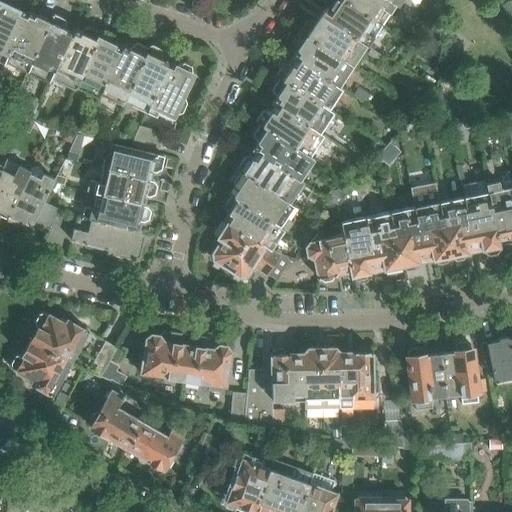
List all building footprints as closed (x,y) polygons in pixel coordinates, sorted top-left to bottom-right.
[(4,60),(26,13),(20,10),(22,4),(21,2),(16,0),(3,0),(0,8),(0,61),(2,63),(4,60)] [(381,25),(342,0),(323,0),(323,1),(325,8),(320,15),(364,44),(367,46),(381,25)] [(395,3),(390,0),(342,0),(381,25),(395,3)] [(404,2),(401,7),(413,15),(417,10),(404,2)] [(401,7),(398,12),(410,21),(413,15),(401,7)] [(26,13),(4,60),(25,70),(52,13),(41,8),(34,15),(26,12),(26,13)] [(51,77),(72,32),(66,29),(67,24),(66,20),(52,13),(25,70),(48,82),(51,77)] [(351,65),(364,44),(320,15),(316,21),(307,20),(306,20),(299,31),(351,65)] [(73,89),(75,84),(100,33),(88,27),(83,28),(82,33),(73,29),(72,32),(51,77),(73,89)] [(100,33),(75,84),(98,95),(99,93),(120,47),(113,44),(115,40),(114,36),(104,31),(100,33)] [(337,87),(351,65),(299,31),(292,42),(293,42),(297,50),(292,57),(296,59),(337,87)] [(452,69),(462,55),(441,40),(431,55),(452,69)] [(120,47),(99,93),(122,104),(123,101),(147,48),(136,42),(129,48),(121,45),(120,47)] [(147,48),(123,101),(146,112),(168,63),(161,59),(163,54),(161,50),(152,45),(148,47),(147,48)] [(371,48),(367,54),(381,64),(385,58),(371,48)] [(337,87),(296,59),(291,65),(287,63),(283,64),(283,63),(275,75),(279,78),(327,110),(340,89),(337,87)] [(168,63),(146,112),(156,116),(159,109),(172,115),(173,113),(176,114),(182,113),(187,103),(185,99),(181,97),(192,73),(191,73),(191,65),(182,61),(178,62),(177,66),(168,63)] [(331,112),(327,110),(279,78),(272,89),(273,93),(277,96),(272,103),(276,105),(317,132),(331,112)] [(358,88),(353,96),(364,103),(369,96),(358,88)] [(32,101),(26,114),(32,117),(36,111),(36,110),(39,104),(32,101)] [(444,101),(433,103),(435,113),(445,111),(444,101)] [(463,104),(456,106),(458,116),(466,114),(463,104)] [(317,132),(276,105),(272,111),(262,110),(255,121),(259,124),(306,155),(320,134),(317,132)] [(32,117),(32,118),(38,120),(42,114),(42,113),(36,110),(36,111),(32,117)] [(29,133),(34,122),(26,118),(21,129),(29,133)] [(76,120),(71,130),(80,133),(85,125),(85,124),(76,120)] [(132,123),(124,140),(131,143),(139,126),(132,123)] [(306,155),(259,124),(253,134),(256,142),(252,149),(257,152),(298,179),(310,158),(306,155)] [(80,133),(80,134),(93,138),(96,130),(85,125),(80,133)] [(139,126),(131,143),(157,150),(162,133),(139,126)] [(508,128),(499,130),(502,144),(511,142),(508,128)] [(66,130),(64,135),(65,141),(71,144),(75,135),(66,130)] [(391,141),(378,156),(381,168),(386,166),(384,161),(385,161),(394,151),(391,141)] [(103,158),(101,166),(105,168),(151,179),(153,171),(154,171),(154,170),(159,168),(160,168),(163,155),(130,147),(110,142),(106,159),(103,158)] [(68,151),(67,159),(77,162),(78,154),(68,151)] [(244,156),(236,168),(240,171),(289,203),(303,182),(298,179),(257,152),(254,157),(244,156)] [(491,160),(483,161),(484,174),(493,173),(491,160)] [(2,168),(0,172),(0,213),(6,217),(28,173),(29,171),(19,166),(16,173),(2,167),(2,168)] [(6,217),(9,222),(16,226),(22,225),(23,222),(32,226),(32,225),(52,222),(54,179),(43,173),(41,169),(36,167),(31,168),(29,174),(28,173),(6,217)] [(89,181),(87,190),(98,193),(145,204),(146,198),(147,196),(148,196),(148,195),(153,193),(154,193),(156,184),(152,179),(151,179),(105,168),(101,183),(89,181)] [(342,169),(338,175),(350,182),(353,176),(342,169)] [(235,194),(231,194),(283,229),(287,231),(292,223),(285,218),(293,206),(289,203),(240,171),(233,182),(234,186),(234,187),(238,189),(235,194)] [(365,174),(357,184),(359,195),(369,193),(365,174)] [(59,175),(57,183),(67,185),(69,177),(59,175)] [(497,182),(486,184),(488,192),(499,244),(511,240),(511,187),(499,190),(497,182)] [(329,191),(325,196),(330,199),(339,205),(349,193),(342,189),(329,191)] [(488,192),(462,198),(474,250),(481,248),(482,249),(482,251),(483,251),(488,254),(496,252),(499,248),(500,247),(499,244),(488,192)] [(84,206),(81,216),(88,218),(139,229),(141,221),(142,221),(147,219),(148,219),(150,209),(149,209),(146,205),(146,204),(145,204),(98,193),(98,194),(95,208),(84,206)] [(231,194),(224,205),(228,213),(224,220),(225,221),(269,251),(283,229),(231,194)] [(462,198),(438,203),(450,258),(450,257),(455,261),(463,259),(466,255),(467,254),(467,252),(467,251),(474,250),(462,198)] [(330,199),(326,206),(334,211),(337,207),(339,205),(330,199)] [(438,203),(414,208),(425,260),(432,258),(432,259),(433,259),(433,261),(434,261),(439,264),(447,262),(450,258),(438,203)] [(414,208),(389,213),(401,268),(402,268),(406,271),(414,269),(417,264),(418,264),(418,262),(418,261),(425,260),(414,208)] [(59,209),(52,222),(60,226),(67,212),(59,209)] [(389,213),(365,219),(376,270),(383,268),(383,269),(384,271),(385,271),(389,274),(398,272),(401,268),(389,213)] [(77,215),(71,240),(85,243),(84,247),(133,259),(133,258),(139,256),(144,235),(139,230),(140,230),(139,229),(88,218),(81,216),(77,215)] [(341,223),(340,223),(343,235),(350,271),(351,278),(352,278),(357,281),(365,279),(368,274),(369,274),(369,272),(369,271),(376,270),(365,219),(341,223)] [(220,241),(212,253),(213,259),(220,264),(221,268),(223,269),(229,273),(233,272),(240,276),(246,275),(252,266),(258,270),(267,275),(268,273),(277,278),(287,264),(287,257),(280,255),(270,251),(269,251),(225,221),(225,222),(219,223),(215,230),(216,235),(216,236),(217,237),(216,238),(220,241)] [(52,222),(32,225),(47,232),(52,222)] [(317,234),(307,247),(308,255),(314,260),(318,279),(319,278),(323,282),(332,280),(335,275),(335,274),(336,274),(350,271),(343,235),(326,238),(317,234)] [(38,327),(30,342),(70,364),(88,332),(67,320),(65,324),(64,323),(60,321),(43,311),(43,312),(39,313),(34,321),(35,325),(35,326),(38,327)] [(146,338),(140,373),(182,380),(190,334),(166,330),(159,335),(151,334),(146,338)] [(190,334),(182,380),(210,384),(209,389),(223,391),(224,387),(225,387),(231,351),(226,346),(219,345),(214,338),(190,334)] [(497,340),(486,343),(495,381),(511,377),(511,351),(509,338),(508,338),(505,337),(499,338),(497,340)] [(15,355),(10,363),(10,364),(11,368),(29,378),(33,380),(31,384),(52,396),(70,364),(30,342),(22,355),(19,354),(15,355)] [(97,366),(92,374),(99,377),(100,377),(109,361),(116,348),(113,347),(105,342),(93,363),(97,366)] [(454,351),(438,353),(444,396),(459,395),(460,404),(477,403),(474,380),(477,378),(477,374),(474,372),(473,372),(470,345),(467,342),(457,343),(458,343),(454,347),(454,350),(454,351)] [(308,348),(304,353),(304,399),(304,401),(304,409),(339,409),(339,399),(339,352),(335,348),(328,348),(326,346),(316,346),(314,348),(308,348)] [(353,352),(339,352),(339,399),(339,409),(352,409),(352,399),(373,398),(373,396),(378,391),(378,382),(375,380),(374,378),(373,378),(372,351),(371,351),(367,347),(358,347),(358,348),(355,351),(354,351),(354,352),(353,351),(353,352)] [(407,353),(410,379),(408,382),(408,385),(411,386),(414,410),(430,408),(429,398),(444,396),(438,353),(425,355),(425,354),(424,354),(424,351),(423,351),(420,348),(409,349),(407,353)] [(118,349),(112,359),(119,363),(125,353),(118,349)] [(245,400),(243,422),(257,423),(272,424),(272,409),(272,400),(304,399),(304,353),(303,353),(291,353),(289,353),(289,352),(288,353),(284,349),(275,349),(275,350),(272,353),(271,353),(271,354),(271,356),(271,370),(261,370),(248,370),(248,381),(246,395),(245,400)] [(109,361),(100,377),(110,380),(111,379),(116,370),(118,366),(109,361)] [(67,382),(58,399),(64,402),(73,385),(67,382)] [(127,388),(123,395),(149,408),(154,398),(127,388)] [(92,416),(89,420),(90,425),(89,427),(107,437),(108,441),(111,442),(115,441),(126,448),(142,421),(118,407),(124,397),(111,390),(97,415),(92,416)] [(232,394),(231,421),(243,422),(245,400),(246,395),(232,394)] [(507,416),(497,419),(502,438),(511,435),(507,416)] [(384,420),(383,420),(384,444),(403,447),(400,429),(399,419),(384,420)] [(142,421),(126,448),(138,455),(139,458),(142,460),(146,459),(163,469),(164,467),(170,466),(173,461),(171,456),(185,432),(174,425),(167,436),(142,421)] [(344,425),(339,425),(338,430),(338,438),(352,440),(352,429),(344,429),(344,425)] [(411,427),(400,429),(403,447),(413,445),(411,427)] [(206,433),(196,458),(200,459),(212,464),(222,440),(206,433)] [(461,434),(452,436),(453,443),(462,442),(461,434)] [(326,436),(323,447),(351,452),(352,440),(338,438),(331,437),(326,436)] [(352,440),(351,452),(351,455),(367,455),(367,443),(352,440)] [(501,442),(489,442),(489,451),(502,451),(501,442)] [(470,443),(412,447),(412,457),(417,457),(417,459),(422,459),(422,464),(431,464),(436,459),(470,459),(470,443)] [(383,446),(381,463),(392,464),(394,447),(389,447),(383,446)] [(241,458),(226,501),(238,506),(240,510),(240,511),(244,511),(252,511),(269,468),(241,458)] [(269,468),(252,511),(297,511),(308,483),(312,473),(272,459),(269,468)] [(342,470),(341,495),(351,495),(351,470),(342,470)] [(308,483),(297,511),(330,511),(337,493),(330,491),(334,480),(312,472),(312,473),(308,483)] [(470,511),(470,502),(469,502),(469,500),(466,498),(462,498),(444,498),(443,511),(470,511)] [(381,511),(381,500),(355,501),(355,511),(381,511)] [(405,511),(405,500),(381,500),(381,511),(405,511)]
